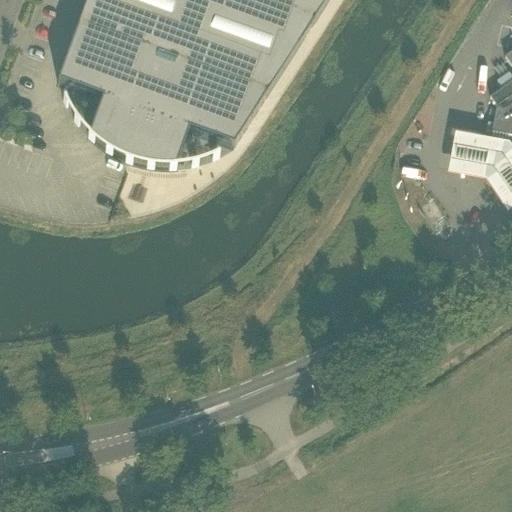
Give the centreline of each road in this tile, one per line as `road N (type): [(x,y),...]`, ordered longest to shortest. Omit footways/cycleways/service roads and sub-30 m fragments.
road 1 (secondary): [(0,462),(73,451),(267,391),(511,257)]
road 2 (track): [(267,391),(261,330),(472,0)]
